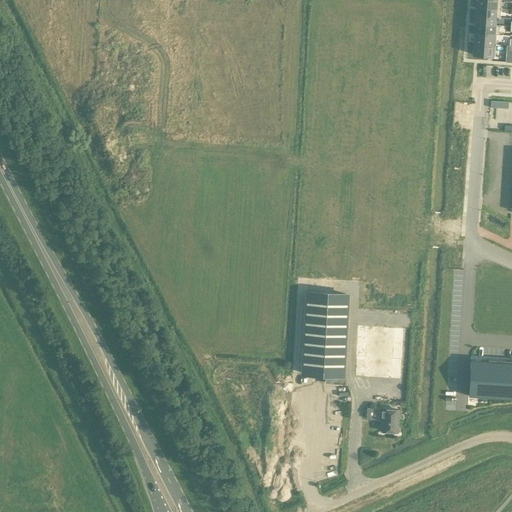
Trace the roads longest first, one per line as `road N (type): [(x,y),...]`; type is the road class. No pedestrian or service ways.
road 1 (residential): [(254,214),(249,370),(317,511),(399,478)]
road 2 (residential): [(423,225),(431,75),(227,67)]
road 3 (residential): [(399,478),(409,474),(423,225)]
road 4 (primary): [(112,377),(0,165)]
road 5 (residential): [(154,64),(233,213),(254,214)]
road 6 (residential): [(254,214),(423,225)]
road 7 (residential): [(470,226),(480,89),(511,85)]
road 8 (primary): [(183,511),(112,377)]
road 9 (primary): [(112,377),(164,511)]
road 10 (unknown): [(357,495),(356,398),(397,389)]
